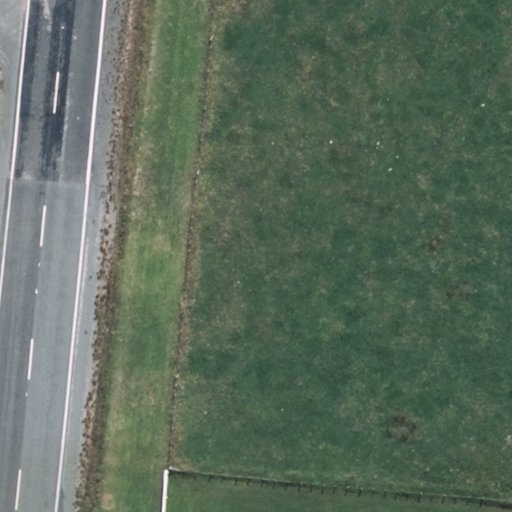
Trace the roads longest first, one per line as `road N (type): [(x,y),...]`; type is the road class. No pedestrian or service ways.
road 1 (secondary): [(16,511),(64,0)]
road 2 (unknown): [(17,500),(272,483),(511,492)]
